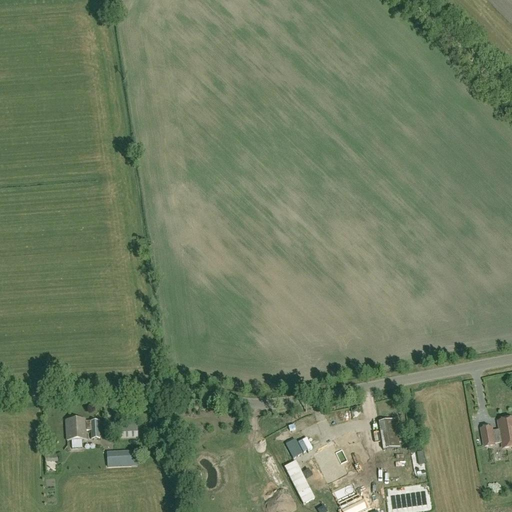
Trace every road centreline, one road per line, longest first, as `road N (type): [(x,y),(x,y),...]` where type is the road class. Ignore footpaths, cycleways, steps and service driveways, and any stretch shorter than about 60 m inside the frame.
road 1 (unclassified): [(0,398),(149,388),(273,403),(511,360)]
road 2 (track): [(511,102),(407,0)]
